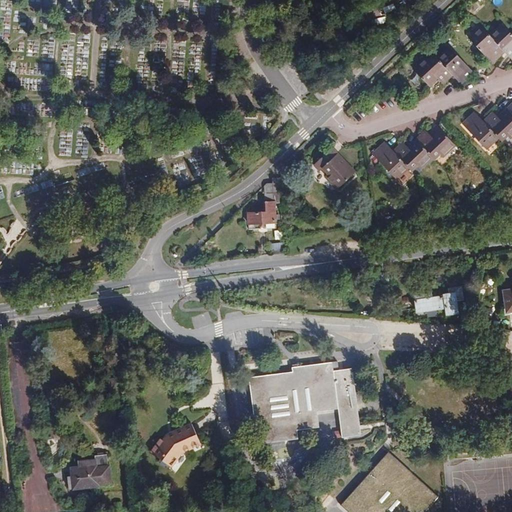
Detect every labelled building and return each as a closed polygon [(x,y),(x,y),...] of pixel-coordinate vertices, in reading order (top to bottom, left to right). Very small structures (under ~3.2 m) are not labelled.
[(511,33),(506,26),(492,38),(482,28),(469,39),(484,55),(487,52),(494,60),(503,51),(502,49),(504,47),(511,55),(511,33)] [(511,60),(511,55),(504,47),(502,49),(503,51),(511,60)] [(425,58),(413,70),(428,85),(436,77),(442,84),(455,72),(463,81),(473,71),(451,48),(439,59),(434,54),(428,60),(425,58)] [(487,52),(484,55),(492,63),(494,60),(487,52)] [(483,125),(474,115),(463,125),(486,149),(499,137),(502,140),(507,135),(511,139),(511,106),(506,112),(507,113),(500,121),(494,114),(485,122),(483,125)] [(476,113),(474,115),(483,125),(485,122),(476,113)] [(394,152),(386,143),(373,155),(396,178),(406,169),(410,172),(411,170),(416,165),(419,168),(432,157),(433,158),(439,153),(442,157),(455,144),(440,128),(432,135),(427,128),(417,137),(418,138),(410,145),(404,139),(395,148),(397,150),(394,152)] [(388,141),(386,143),(394,152),(397,150),(395,148),(388,141)] [(331,148),(313,166),(319,172),(322,169),(327,174),(324,177),(336,190),(355,173),(331,148)] [(267,183),(264,186),(265,212),(248,213),(248,225),(249,225),(250,229),(276,228),(276,223),(277,224),(276,203),(283,203),(280,178),(272,178),(272,183),(267,183)] [(401,270),(375,274),(375,275),(368,277),(368,280),(357,281),(358,291),(376,289),(376,284),(402,280),(401,270)] [(432,293),(415,296),(417,312),(446,307),(447,314),(458,313),(456,302),(463,301),(461,287),(449,289),(450,294),(445,295),(445,296),(437,297),(437,295),(432,295),(432,293)] [(511,289),(503,291),(507,312),(511,311),(511,289)] [(292,372),(249,377),(258,444),(298,439),(297,430),(319,427),(317,412),(338,409),(342,437),(361,435),(352,368),(333,371),(332,362),(292,367),(292,372)] [(195,442),(200,440),(192,424),(168,435),(163,441),(161,439),(151,452),(162,460),(165,455),(174,462),(175,462),(182,452),(193,447),(195,442)] [(424,511),(438,497),(389,452),(341,505),(348,511),(424,511)] [(73,476),(74,488),(98,486),(98,483),(110,482),(108,465),(107,465),(106,453),(94,455),(94,459),(78,461),(79,468),(72,468),(73,476)] [(162,460),(160,463),(168,469),(174,462),(165,455),(162,460)]
